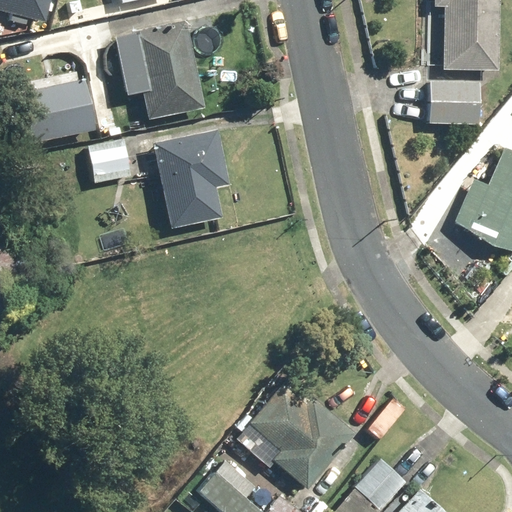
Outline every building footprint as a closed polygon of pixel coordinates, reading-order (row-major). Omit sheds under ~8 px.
[(45,0),(0,0),(0,6),(42,16),(45,0)] [(488,73),(487,0),(432,0),(433,73),(488,73)] [(203,101),(184,20),(113,38),(127,92),(141,88),(148,114),(203,101)] [(80,32),(24,44),(30,74),(86,62),(80,32)] [(79,76),(12,90),(23,139),(89,125),(79,76)] [(420,84),(418,125),(469,127),(471,86),(420,84)] [(217,127),(153,140),(170,225),(223,214),(217,188),(229,186),(217,127)] [(90,145),(97,184),(132,178),(126,139),(90,145)] [(458,232),(510,255),(511,249),(511,158),(494,150),(458,232)] [(9,245),(0,247),(0,294),(18,291),(9,245)] [(271,456),(308,485),(354,426),(322,401),(315,410),(281,384),(248,425),(278,448),(271,456)] [(355,483),(379,504),(402,478),(378,457),(355,483)] [(217,469),(198,490),(224,511),(256,511),(261,507),(217,469)] [(445,511),(419,488),(396,511),(445,511)] [(269,511),(303,511),(283,495),(269,511)]
